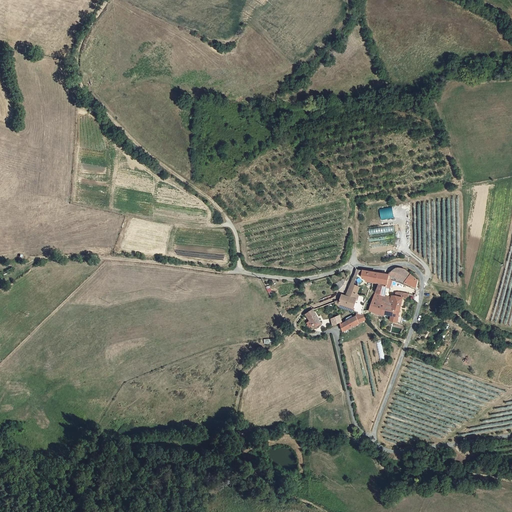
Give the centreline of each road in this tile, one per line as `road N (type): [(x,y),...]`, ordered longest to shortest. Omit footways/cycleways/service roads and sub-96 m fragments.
road 1 (unclassified): [(511,435),(400,451),(378,446),(374,431),(423,279),(409,264),(352,265),(300,280),(245,272),(229,223)]
road 2 (track): [(285,121),(353,191),(356,242),(343,289),(300,314),(243,376),(234,426),(251,469),(325,511)]
road 3 (track): [(229,223),(83,86),(75,62),(108,0)]
road 4 (track): [(239,270),(42,258)]
